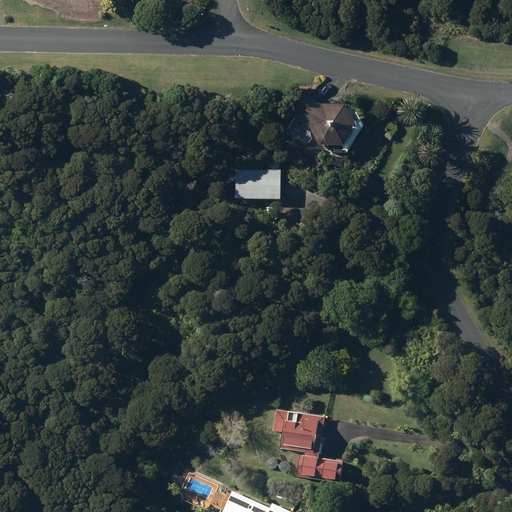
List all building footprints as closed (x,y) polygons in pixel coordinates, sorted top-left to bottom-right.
[(308,94),(296,116),(314,125),(328,146),(352,146),(356,148),(367,128),(350,104),(326,104),(308,94)] [(293,137),(307,145),(313,143),(316,138),(313,133),(300,126),(293,137)] [(242,199),(254,199),(254,209),(264,209),(264,199),(288,200),(288,188),(294,188),(294,168),(284,168),(284,170),(242,170),(242,199)] [(280,410),(277,431),(289,432),(286,449),(311,452),(310,456),(304,456),(301,477),(343,484),(347,462),(322,458),(328,417),(280,410)] [(170,480),(192,489),(195,482),(173,473),(170,480)] [(294,511),(275,504),(274,508),(242,495),(235,511),(294,511)]
